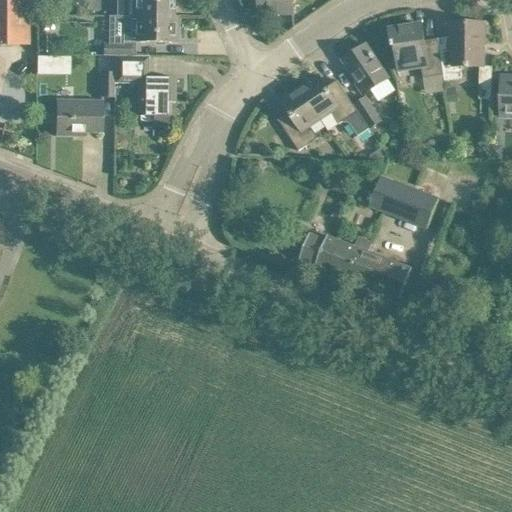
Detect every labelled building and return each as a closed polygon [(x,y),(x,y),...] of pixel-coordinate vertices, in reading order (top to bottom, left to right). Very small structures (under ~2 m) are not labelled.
[(0,0),(0,45),(18,45),(28,44),(28,0),(0,0)] [(115,0),(116,17),(124,17),(132,17),(136,17),(174,17),(173,0),(115,0)] [(293,13),(293,0),(258,0),(258,12),(293,13)] [(136,17),(132,17),(124,17),(123,43),(177,43),(177,17),(174,17),(136,17)] [(437,39),(438,46),(444,76),(445,81),(461,79),(461,67),(483,67),(483,23),(451,23),(451,37),(437,39)] [(389,30),(392,47),(395,47),(398,70),(421,67),(423,79),(444,76),(438,46),(426,48),(422,25),(389,30)] [(131,45),(102,44),(102,56),(115,57),(131,57),(131,45)] [(365,45),(343,60),(358,83),(356,84),(363,95),(370,90),(378,102),(394,91),(386,79),(387,79),(376,62),(365,45)] [(115,57),(115,72),(114,84),(138,84),(138,116),(152,117),(152,123),(168,123),(168,93),(175,93),(175,79),(149,78),(149,57),(131,57),(115,57)] [(101,72),(101,78),(101,98),(114,98),(114,84),(115,72),(101,72)] [(319,76),(300,88),(321,120),(331,113),(339,125),(344,121),(350,122),(359,136),(369,129),(354,106),(337,81),(336,81),(342,89),(332,96),(319,76)] [(511,77),(502,77),(501,97),(501,117),(511,117),(511,77)] [(445,89),(448,102),(458,100),(455,87),(445,89)] [(288,113),(278,120),(299,151),(318,139),(310,127),(321,120),(300,88),(281,101),(288,113)] [(366,98),(354,106),(369,129),(382,121),(366,98)] [(56,101),(56,116),(55,136),(72,137),(72,133),(102,133),(103,102),(56,101)] [(490,160),(502,160),(502,146),(490,146),(490,160)] [(370,162),(387,162),(390,161),(381,148),(370,155),(370,162)] [(381,178),(370,206),(427,228),(438,200),(381,178)] [(369,252),(373,241),(359,236),(355,246),(327,236),(326,240),(309,234),(299,260),(315,266),(315,267),(400,299),(412,268),(369,252)]
